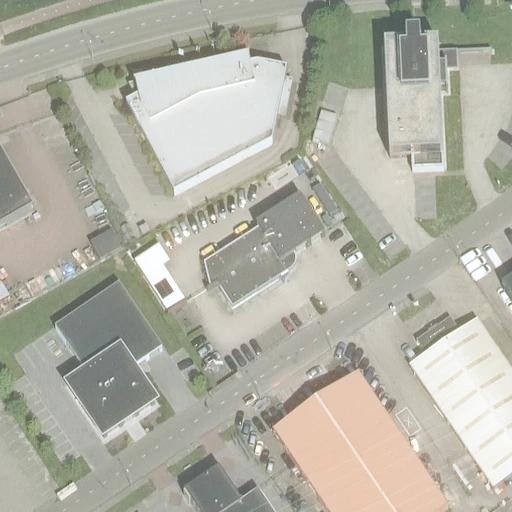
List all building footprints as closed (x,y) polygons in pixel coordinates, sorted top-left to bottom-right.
[(411,174),(443,172),(441,127),(440,92),(445,92),(445,95),(447,94),(446,70),(453,69),(452,56),(491,54),(491,53),(438,55),(437,47),(420,48),(419,40),(415,40),(415,41),(410,41),(405,41),(406,48),(384,49),(389,160),(401,160),(401,159),(412,159),(412,171),(411,171),(411,174)] [(125,107),(173,198),(272,146),(286,72),(257,67),(249,68),(248,62),(249,61),(248,60),(133,86),(134,88),(135,87),(141,99),(125,107)] [(321,113),(313,142),(327,146),(336,118),(321,113)] [(0,232),(33,214),(0,154),(0,232)] [(219,292),(231,312),(291,274),(293,271),(295,268),(296,264),(295,261),(294,257),(324,238),(299,200),(255,228),(258,232),(203,267),(209,290),(206,292),(206,293),(216,287),(219,292)] [(99,264),(122,252),(112,233),(89,246),(99,264)] [(134,264),(145,281),(163,270),(152,253),(134,264)] [(511,281),(501,289),(511,305),(511,281)] [(86,377),(68,389),(103,440),(154,405),(131,372),(162,352),(119,287),(54,331),(86,377)] [(426,359),(409,370),(492,492),(511,479),(511,377),(476,325),(459,336),(450,322),(449,321),(416,344),(426,359)] [(325,399),(305,413),(306,414),(292,423),(291,422),(273,434),(308,486),(309,485),(318,499),(316,500),(324,511),(445,511),(447,511),(401,443),(400,443),(391,430),(392,429),(357,377),(338,390),(339,392),(325,400),(325,399)] [(269,511),(258,494),(241,505),(218,472),(200,484),(201,484),(187,493),(183,495),(184,496),(183,497),(189,506),(190,505),(195,511),(269,511)]
